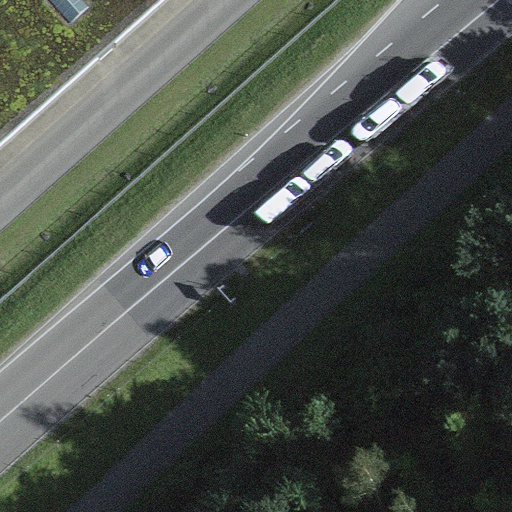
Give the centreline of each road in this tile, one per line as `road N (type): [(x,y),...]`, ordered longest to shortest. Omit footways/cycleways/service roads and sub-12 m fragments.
road 1 (primary): [(477,0),(0,438)]
road 2 (unclassified): [(511,159),(129,511)]
